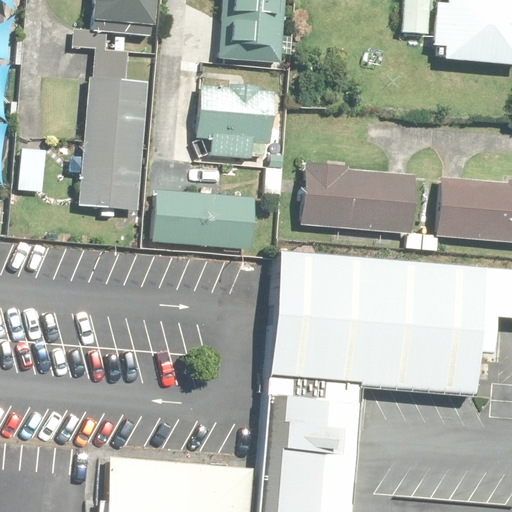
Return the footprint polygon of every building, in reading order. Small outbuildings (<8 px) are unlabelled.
[(146,0),(83,0),(82,28),(65,27),(63,52),(87,54),(86,76),(77,75),(68,207),(131,211),(140,82),(121,81),(124,40),(143,41),(146,0)] [(275,0),(207,0),(203,59),(271,64),(275,0)] [(395,0),(392,36),(421,38),(421,46),(435,47),(434,61),(511,68),(511,55),(511,0),(439,0),(439,7),(424,6),(424,0),(395,0)] [(264,89),(190,87),(188,139),(202,140),(201,155),(245,157),(245,143),(262,144),(264,89)] [(38,150),(12,150),(11,190),(38,191),(38,150)] [(402,234),(405,177),(339,173),(339,168),(295,165),(292,227),(402,234)] [(499,186),(431,180),(426,236),(511,242),(511,181),(499,180),(499,186)] [(247,201),(148,192),(143,244),(242,253),(247,201)] [(511,275),(280,253),(268,380),(354,389),(468,400),(476,319),(511,322),(511,275)] [(343,511),(354,389),(268,380),(254,511),(343,511)] [(241,511),(244,471),(101,458),(94,511),(241,511)]
